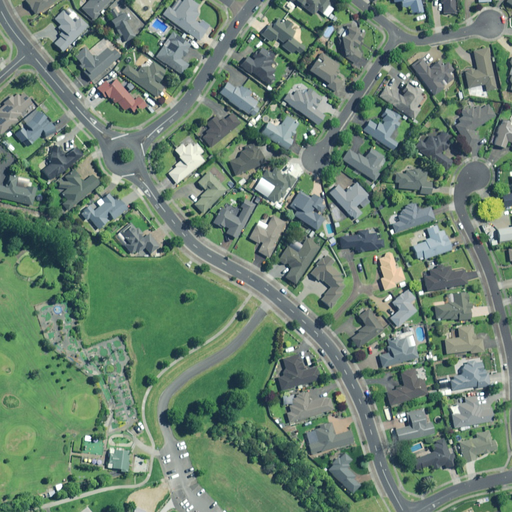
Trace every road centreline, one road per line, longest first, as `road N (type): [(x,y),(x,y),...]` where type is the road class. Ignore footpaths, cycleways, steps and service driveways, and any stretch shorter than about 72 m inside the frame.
road 1 (tertiary): [(404,511),(353,385),(328,345),(275,295),(196,246),(133,166)]
road 2 (residential): [(478,174),(460,198),(462,214),(490,270),(511,357)]
road 3 (residential): [(245,13),(188,101),(135,146)]
road 4 (residential): [(317,160),(399,34)]
road 5 (tertiary): [(114,145),(29,51)]
